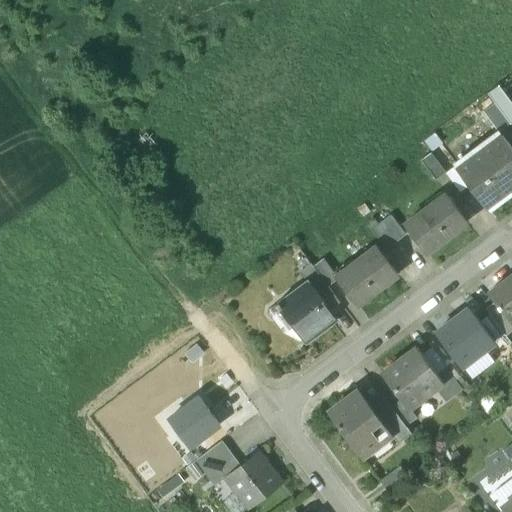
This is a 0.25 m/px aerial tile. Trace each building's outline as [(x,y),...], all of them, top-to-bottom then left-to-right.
[(284,0),(293,12),(308,0),(284,0)] [(511,103),(499,87),(488,95),(495,105),(510,125),(511,125),(511,124),(511,103)] [(510,125),(495,105),(484,113),(499,134),(510,125)] [(511,149),(503,137),(458,170),(470,186),(487,208),(511,189),(511,149)] [(445,174),(431,156),(421,163),(435,182),(445,174)] [(458,170),(456,168),(446,175),(461,193),(470,186),(458,170)] [(446,196),(406,226),(427,254),(468,224),(446,196)] [(406,236),(392,217),(382,225),(396,244),(406,236)] [(396,244),(382,225),(372,232),(387,251),(396,244)] [(399,275),(378,247),(337,278),(338,281),(357,306),(399,275)] [(337,278),(325,261),(314,268),(319,274),(329,287),(338,281),(337,278)] [(305,275),(309,281),(319,274),(314,268),(305,275)] [(329,287),(319,274),(309,281),(323,300),(333,293),(329,287)] [(511,277),(489,295),(511,323),(511,322),(511,277)] [(309,281),(276,306),(280,311),(305,343),(337,319),(323,300),(309,281)] [(481,324),(470,309),(437,334),(462,368),(495,343),(495,342),(481,324)] [(504,335),(490,317),(481,324),(495,342),(504,335)] [(422,356),(417,349),(381,375),(400,401),(407,410),(409,409),(442,385),(443,384),(437,375),(422,356)] [(431,349),(422,356),(437,375),(446,368),(431,349)] [(460,387),(446,368),(437,375),(443,384),(442,385),(449,394),(460,387)] [(366,401),(359,392),(328,414),(361,459),(391,436),(377,416),(366,401)] [(379,392),(366,401),(377,416),(390,406),(379,392)] [(169,421),(190,449),(220,426),(199,398),(169,421)] [(407,410),(400,401),(391,408),(406,427),(416,419),(409,409),(407,410)] [(391,408),(390,406),(377,416),(391,436),(394,439),(407,429),(406,427),(391,408)] [(219,486),(226,480),(243,467),(223,442),(199,461),(219,486)] [(243,467),(226,480),(249,510),(283,484),(260,454),(243,467)] [(399,468),(379,483),(388,494),(408,479),(399,468)] [(179,475),(157,492),(163,500),(185,483),(179,475)] [(511,479),(490,496),(499,509),(503,506),(511,499),(511,479)] [(511,511),(511,499),(503,506),(507,511),(511,511)]
